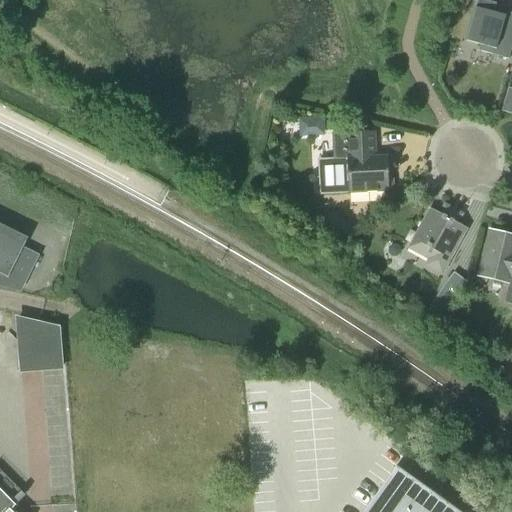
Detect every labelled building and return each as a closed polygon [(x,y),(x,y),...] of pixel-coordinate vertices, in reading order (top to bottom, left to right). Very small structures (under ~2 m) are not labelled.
[(479,0),(477,0),(466,41),(480,45),(478,51),(509,60),(511,48),(511,14),(506,12),(505,16),(495,14),(497,5),(479,0)] [(298,117),(298,134),(326,133),(326,116),(298,117)] [(388,157),(376,158),(375,133),(333,135),(335,161),(348,161),(349,194),(390,192),(389,190),(392,189),(394,186),(394,180),(391,178),(389,177),(388,157)] [(448,211),(447,211),(445,212),(443,213),(442,214),(441,215),(431,210),(414,241),(434,252),(426,266),(442,275),(467,230),(457,224),(457,223),(458,221),(458,219),(458,218),(458,217),(457,215),(456,214),(455,213),(453,212),(451,211),(450,211),(448,211)] [(332,211),(320,229),(345,247),(357,229),(332,211)] [(0,287),(22,293),(27,282),(39,257),(23,249),(26,243),(0,230),(0,287)] [(511,237),(491,232),(480,276),(510,284),(505,303),(511,305),(511,237)] [(453,273),(429,306),(443,317),(468,283),(453,273)] [(42,373),(64,372),(62,347),(60,327),(42,323),(24,319),(15,317),(15,320),(18,367),(19,374),(22,374),(42,373)] [(480,351),(472,363),(483,373),(484,372),(492,361),(495,358),(499,342),(483,337),(480,351)] [(505,371),(492,361),(484,372),(498,381),(505,371)] [(459,511),(393,465),(359,511),(459,511)] [(0,511),(11,511),(16,507),(0,490),(0,511)]
